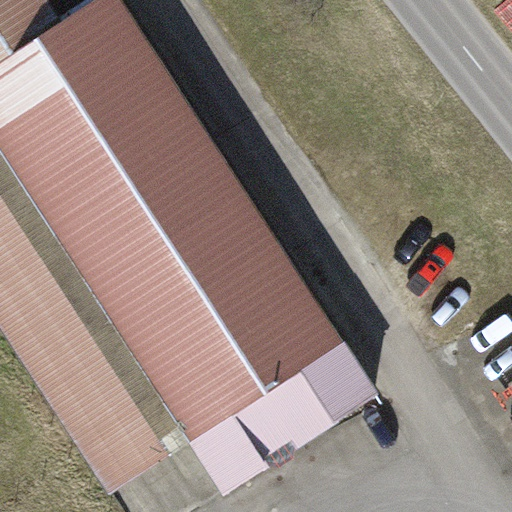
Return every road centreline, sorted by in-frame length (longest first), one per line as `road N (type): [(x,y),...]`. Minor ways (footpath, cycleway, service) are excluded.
road 1 (primary): [(511,103),(429,0)]
road 2 (unknown): [(116,411),(181,511)]
